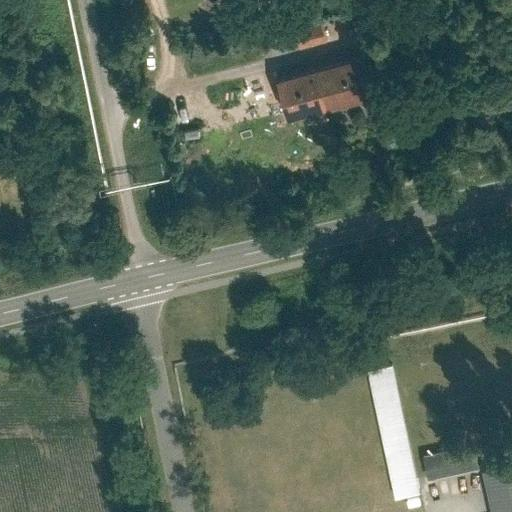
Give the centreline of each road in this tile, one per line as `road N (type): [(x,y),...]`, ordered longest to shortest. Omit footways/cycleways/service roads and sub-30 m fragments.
road 1 (secondary): [(511,189),(140,278)]
road 2 (unclassified): [(86,0),(140,278)]
road 3 (residential): [(140,278),(182,511)]
road 4 (unknown): [(93,38),(181,30),(236,73)]
road 5 (secondary): [(140,278),(0,312)]
